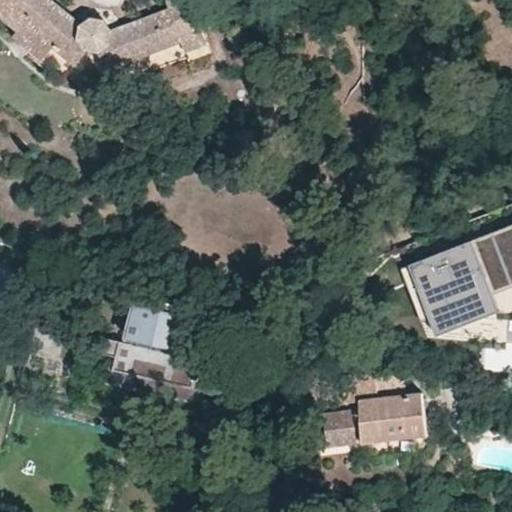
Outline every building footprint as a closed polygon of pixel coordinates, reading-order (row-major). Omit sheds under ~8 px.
[(76,63),(88,50),(100,51),(107,70),(126,62),(181,40),(203,32),(191,0),(172,0),(166,2),(169,10),(112,31),(104,21),(92,20),(82,26),(50,0),(0,0),(0,14),(21,32),(28,23),(56,47),(76,63)] [(17,37),(30,48),(46,60),(56,47),(28,23),(21,32),(17,37)] [(181,40),(184,51),(207,43),(203,32),(181,40)] [(500,298),(511,292),(511,228),(403,272),(425,328),(439,322),(445,336),(506,311),(500,298)] [(0,297),(10,273),(0,269),(0,297)] [(128,338),(151,342),(182,349),(184,349),(189,325),(191,317),(133,303),(127,337),(128,338)] [(151,342),(128,338),(127,341),(98,335),(95,349),(118,354),(114,368),(193,385),(199,356),(181,353),(182,349),(151,342)] [(287,379),(292,380),(297,380),(298,373),(289,371),(287,379)] [(426,434),(422,393),(400,396),(397,376),(370,379),(370,373),(337,378),(340,403),(355,402),(356,409),(322,414),(326,447),(426,434)]
